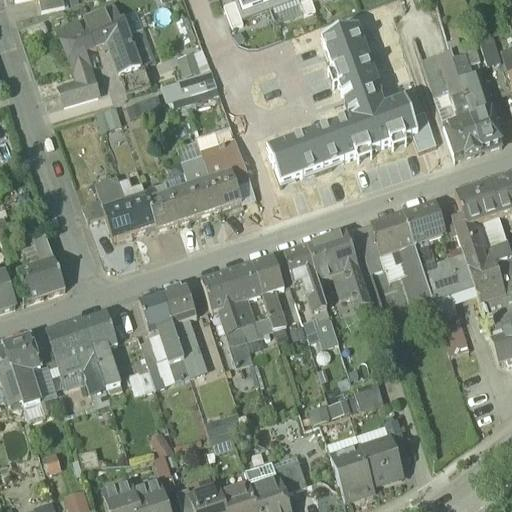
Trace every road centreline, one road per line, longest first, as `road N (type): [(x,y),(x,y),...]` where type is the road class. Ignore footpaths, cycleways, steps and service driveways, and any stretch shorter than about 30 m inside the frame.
road 1 (residential): [(511,170),(95,306)]
road 2 (residential): [(95,306),(0,42)]
